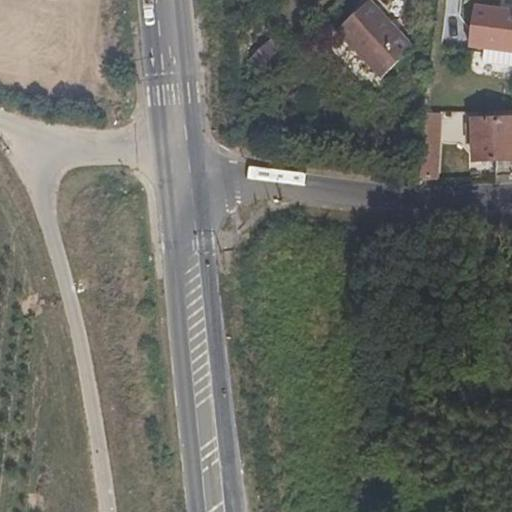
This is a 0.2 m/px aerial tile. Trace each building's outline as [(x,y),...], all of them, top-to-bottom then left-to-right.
[(376,0),(368,0),(368,1),(379,13),(384,8),(376,0)] [(337,31),(392,88),(423,58),(379,13),(368,1),(337,31)] [(511,68),(511,10),(473,5),(468,48),(486,51),(484,65),(511,68)] [(421,182),(434,181),(439,113),(423,113),(419,141),(419,181),(421,182)] [(475,139),(475,161),(511,161),(511,121),(474,120),(474,123),(468,123),(467,139),(475,139)] [(471,165),(454,165),(454,180),(471,179),(471,165)]
